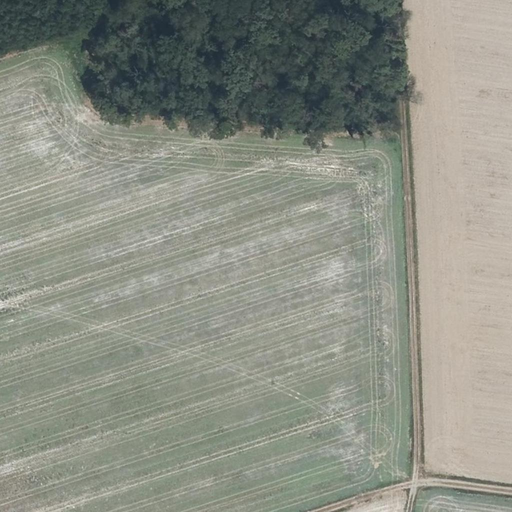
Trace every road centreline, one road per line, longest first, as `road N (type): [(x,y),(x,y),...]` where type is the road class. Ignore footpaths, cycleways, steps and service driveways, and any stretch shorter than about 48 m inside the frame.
road 1 (track): [(408,511),(415,484),(391,0)]
road 2 (track): [(315,511),(415,484),(511,493)]
